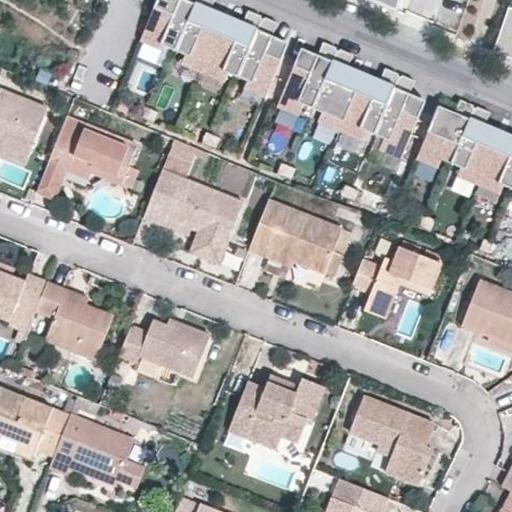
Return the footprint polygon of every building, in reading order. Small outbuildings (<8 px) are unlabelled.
[(176,51),(197,0),(179,0),(176,9),(162,3),(160,9),(155,6),(141,41),(161,50),(163,46),(176,51)] [(179,0),(157,0),(155,6),(160,9),(162,3),(176,9),(179,0)] [(215,31),(217,26),(204,20),(208,10),(212,0),(197,0),(176,51),(186,56),(182,65),(203,74),(220,34),(215,31)] [(370,0),(397,11),(401,0),(370,0)] [(511,8),(508,7),(493,52),(511,60),(511,8)] [(220,34),(226,18),(208,10),(204,20),(217,26),(215,31),(220,34)] [(234,87),(262,19),(261,18),(261,16),(251,12),(245,26),(240,36),(227,30),(225,36),(220,34),(203,74),(224,82),(234,87)] [(245,26),(226,18),(220,34),(225,36),(227,30),(240,36),(245,26)] [(277,57),(279,52),(266,46),(270,36),(276,22),(265,18),(264,20),(262,19),(238,78),(248,82),(245,88),(266,97),(282,59),(277,57)] [(282,59),(288,44),(270,36),(266,46),(279,52),(277,57),(282,59)] [(161,50),(141,41),(137,49),(158,58),(161,50)] [(312,111),(337,50),(336,50),(336,48),(326,43),(320,57),(316,67),(302,61),(300,67),(295,65),(278,107),(298,115),(302,106),(312,111)] [(340,130),(357,91),(352,89),(354,83),(341,77),(345,68),(351,54),(340,49),(339,51),(337,50),(312,111),(322,115),(320,121),(340,130)] [(316,67),(320,57),(306,51),(302,60),(298,58),(295,65),(300,67),(302,61),(316,67)] [(126,86),(148,92),(154,71),(132,64),(126,86)] [(203,74),(182,65),(179,73),(199,82),(203,74)] [(357,91),(364,75),(345,68),(341,77),(354,83),(352,89),(357,91)] [(374,137),(399,76),(398,76),(398,74),(388,69),(382,83),(378,93),(364,87),(362,93),(357,91),(340,130),(361,139),(364,133),(374,137)] [(224,82),(203,74),(199,82),(220,91),(224,82)] [(382,83),(364,75),(357,91),(362,93),(364,87),(378,93),(382,83)] [(414,115),(417,109),(403,104),(407,94),(413,80),(402,75),(401,77),(399,76),(374,137),(384,141),(381,150),(401,159),(419,117),(414,115)] [(266,97),(245,88),(244,91),(242,97),(262,105),(266,97)] [(0,146),(29,157),(48,107),(0,89),(0,146)] [(421,99),(407,94),(403,104),(417,109),(414,115),(419,117),(422,110),(417,109),(421,99)] [(448,171),(474,108),(473,107),(473,106),(463,101),(457,114),(453,124),(439,119),(437,124),(432,122),(417,158),(438,167),(448,171)] [(295,124),(298,115),(278,107),(274,115),(295,124)] [(457,114),(439,107),(432,122),(437,124),(439,119),(453,124),(457,114)] [(489,146),(492,141),(478,135),(482,125),(488,112),(477,107),(476,109),(474,108),(448,171),(479,184),(494,148),(489,146)] [(48,163),(67,170),(70,163),(92,172),(122,185),(128,168),(138,144),(67,116),(48,163)] [(340,130),(320,121),(319,124),(316,130),(337,139),(340,130)] [(494,148),(501,133),(482,125),(478,135),(492,141),(489,146),(494,148)] [(361,139),(340,130),(337,139),(358,147),(361,139)] [(511,137),(501,133),(494,148),(499,150),(501,145),(511,149),(511,137)] [(174,142),(164,166),(186,174),(196,151),(174,142)] [(510,197),(511,192),(511,149),(501,145),(499,150),(494,148),(479,184),(500,193),(510,197)] [(29,157),(0,146),(0,156),(25,166),(29,157)] [(401,159),(381,150),(377,158),(398,167),(401,159)] [(417,158),(413,167),(434,176),(438,167),(417,158)] [(48,163),(36,192),(55,200),(67,170),(48,163)] [(70,163),(67,170),(88,179),(92,172),(70,163)] [(138,172),(128,168),(122,185),(131,189),(138,172)] [(163,170),(143,218),(164,226),(167,219),(193,229),(198,231),(228,243),(244,202),(163,170)] [(479,184),(458,176),(455,184),(475,193),(479,184)] [(496,202),(500,193),(479,184),(475,193),(496,202)] [(27,198),(33,201),(36,192),(31,189),(27,198)] [(269,199),(249,251),(268,258),(270,253),(294,262),(336,277),(346,256),(334,251),(344,227),(269,199)] [(167,219),(164,226),(189,236),(193,229),(167,219)] [(219,264),(228,243),(198,231),(189,252),(219,264)] [(382,267),(363,259),(353,286),(371,293),(364,310),(386,318),(400,282),(431,295),(443,263),(399,245),(393,260),(386,257),(382,267)] [(270,253),(268,258),(292,268),(294,262),(270,253)] [(0,271),(11,276),(15,268),(0,261),(0,271)] [(15,311),(33,318),(36,310),(47,281),(27,274),(26,281),(11,276),(0,271),(0,316),(11,321),(15,311)] [(489,335),(511,344),(511,291),(480,279),(461,325),(489,335)] [(88,298),(47,281),(36,310),(55,319),(46,340),(96,360),(114,315),(88,305),(88,298)] [(170,319),(168,325),(176,328),(177,322),(170,319)] [(148,332),(131,326),(118,356),(137,363),(141,356),(193,378),(210,334),(177,322),(176,328),(168,325),(153,320),(148,332)] [(511,351),(511,344),(489,335),(487,342),(511,351)] [(282,387),(285,380),(270,374),(265,388),(248,382),(229,431),(277,449),(282,435),(298,442),(309,419),(313,421),(326,386),(303,377),(300,386),(297,394),(282,387)] [(300,386),(285,380),(282,387),(297,394),(300,386)] [(0,388),(0,436),(54,458),(71,413),(1,386),(0,388)] [(395,448),(391,457),(386,471),(418,484),(433,448),(427,445),(435,424),(364,396),(351,431),(380,443),(395,448)] [(89,422),(73,460),(118,479),(134,440),(89,422)] [(376,451),(391,457),(395,448),(380,443),(376,451)] [(118,479),(73,460),(70,468),(116,486),(118,479)] [(511,490),(511,466),(502,485),(511,490)] [(374,511),(381,495),(341,480),(327,511),(374,511)] [(511,511),(511,490),(502,508),(510,511),(509,511),(511,511)] [(175,511),(224,511),(200,502),(196,511),(182,511),(176,510),(175,511)]
